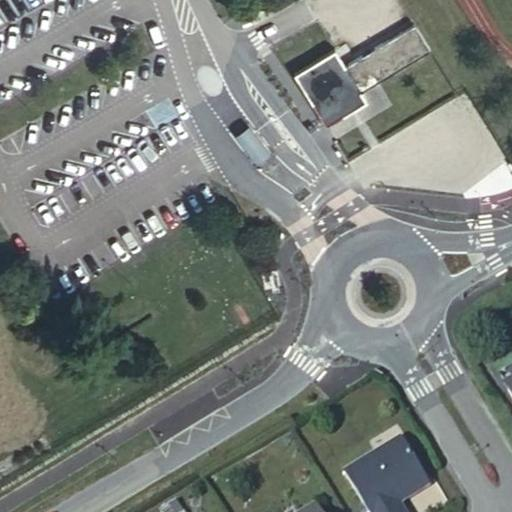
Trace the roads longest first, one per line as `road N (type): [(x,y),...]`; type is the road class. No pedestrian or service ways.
road 1 (tertiary): [(333,322),(267,396),(76,511)]
road 2 (residential): [(389,346),(485,492),(511,505)]
road 3 (residential): [(511,472),(426,321)]
road 4 (tertiary): [(405,246),(370,240),(346,251),(326,285),(333,322)]
